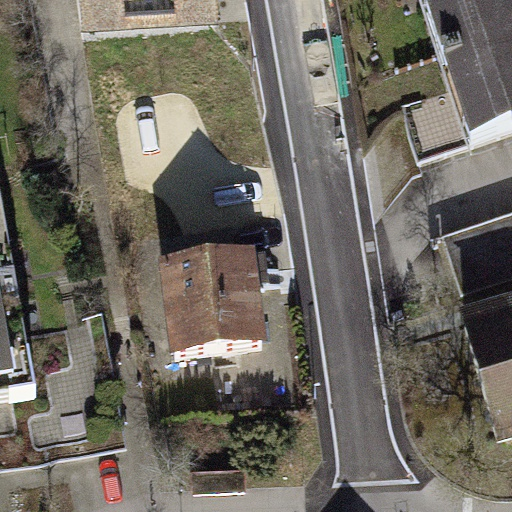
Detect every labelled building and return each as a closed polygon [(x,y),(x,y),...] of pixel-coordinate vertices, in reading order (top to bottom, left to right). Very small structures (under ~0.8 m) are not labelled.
[(221,0),(88,0),(91,45),(224,35),(221,0)] [(511,0),(426,0),(474,154),(511,142),(511,0)] [(2,175),(0,174),(0,407),(43,400),(2,175)] [(469,292),(511,278),(511,216),(451,237),(469,292)] [(263,261),(162,273),(179,411),(220,406),(215,364),(274,357),(263,261)] [(511,309),(460,325),(500,461),(511,457),(511,309)]
